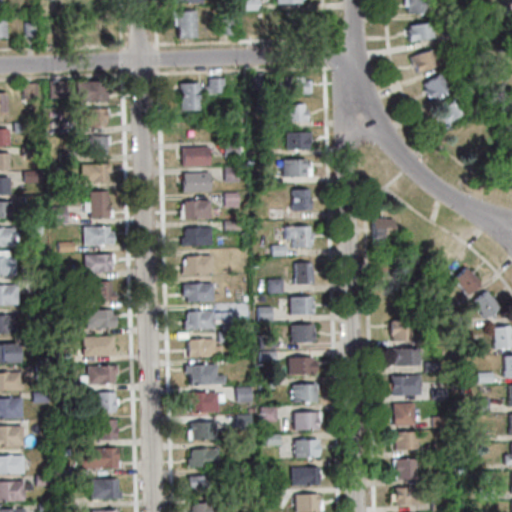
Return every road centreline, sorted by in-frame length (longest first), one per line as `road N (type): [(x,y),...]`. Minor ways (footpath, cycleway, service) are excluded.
road 1 (residential): [(352,511),(342,148),(347,111),(361,98),(351,0)]
road 2 (residential): [(151,511),(135,0)]
road 3 (residential): [(353,52),(0,65)]
road 4 (residential): [(511,222),(461,203),(407,165),(361,98)]
